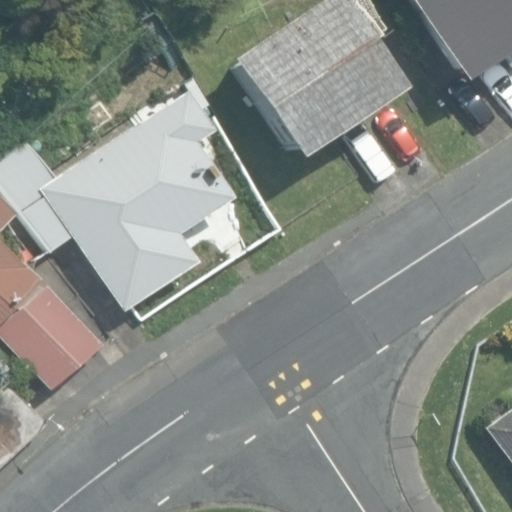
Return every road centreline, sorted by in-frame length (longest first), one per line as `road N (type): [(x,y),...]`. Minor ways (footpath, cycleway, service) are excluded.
road 1 (tertiary): [(511,203),(257,364)]
road 2 (tertiary): [(257,364),(60,511)]
road 3 (residential): [(257,364),(362,511)]
